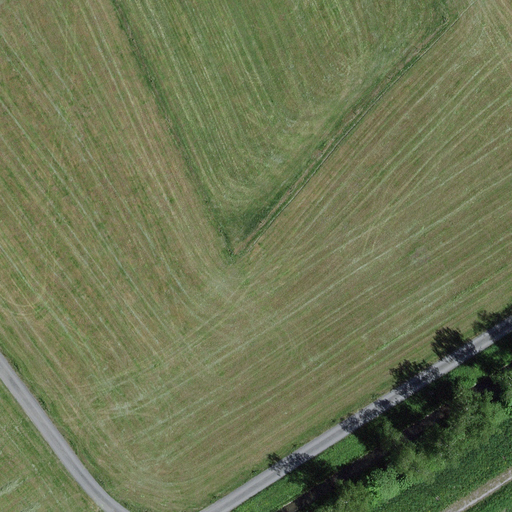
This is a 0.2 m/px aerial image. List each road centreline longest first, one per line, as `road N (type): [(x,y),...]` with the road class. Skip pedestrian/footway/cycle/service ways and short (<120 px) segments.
road 1 (track): [(217,511),(511,324)]
road 2 (track): [(0,353),(104,494),(127,511)]
